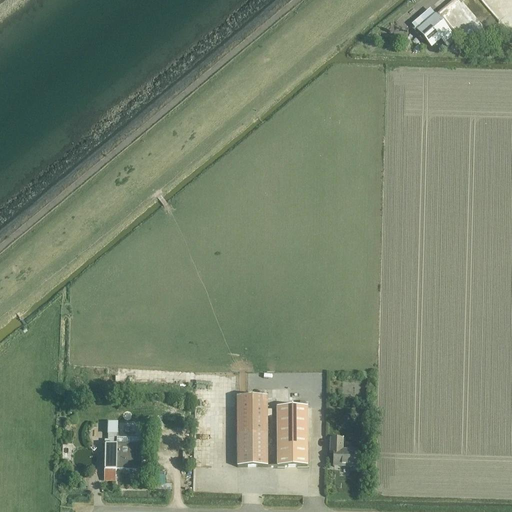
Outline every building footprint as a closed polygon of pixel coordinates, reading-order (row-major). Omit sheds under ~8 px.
[(447,49),(456,42),(435,16),(416,32),(430,49),(440,41),(447,49)] [(226,391),(235,391),(235,376),(226,375),(226,391)] [(237,398),(238,468),(268,468),(267,398),(237,398)] [(276,408),(277,438),(308,438),(307,408),(276,408)] [(119,446),(116,446),(117,424),(107,424),(107,441),(104,441),(104,446),(103,482),(115,483),(115,473),(116,473),(116,472),(141,473),(142,446),(119,446)] [(277,438),(277,487),(308,488),(308,438),(277,438)] [(334,468),(356,468),(357,451),(343,450),(343,440),(330,440),(330,455),(334,455),(334,468)]
